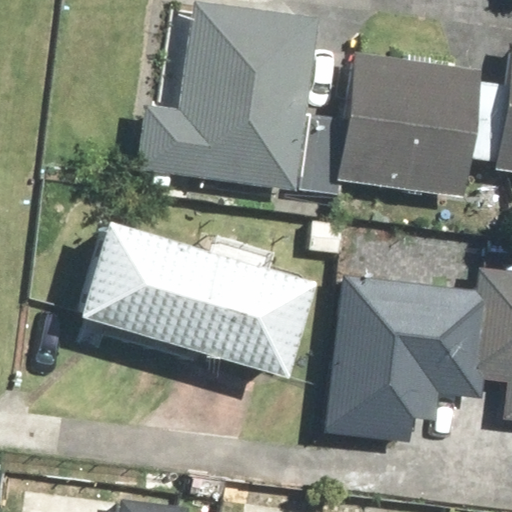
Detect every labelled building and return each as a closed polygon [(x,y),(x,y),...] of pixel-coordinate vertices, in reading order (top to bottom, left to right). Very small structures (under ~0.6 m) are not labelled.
[(153,105),(120,102),(112,173),(276,189),(294,16),(164,2),(153,105)] [(511,36),(487,33),(473,167),(511,170),(511,36)] [(462,66),(339,40),(311,173),(434,199),(462,66)] [(276,281),(67,214),(36,310),(245,377),(276,281)] [(467,280),(459,375),(489,378),(486,420),(511,421),(511,260),(469,257),(467,280)] [(459,375),(467,280),(317,268),(303,432),(388,439),(390,412),(415,414),(417,394),(458,397),(459,375)] [(95,511),(182,511),(182,508),(97,500),(95,511)]
